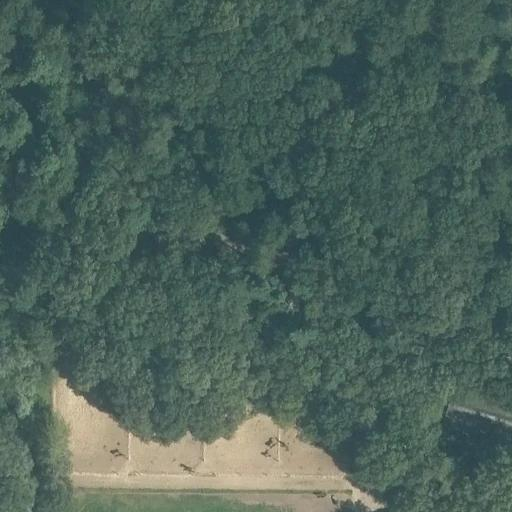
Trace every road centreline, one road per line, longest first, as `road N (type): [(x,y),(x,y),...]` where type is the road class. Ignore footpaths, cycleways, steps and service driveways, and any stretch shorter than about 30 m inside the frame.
road 1 (track): [(511,325),(22,179)]
road 2 (track): [(22,179),(23,511)]
road 3 (track): [(0,61),(163,0)]
